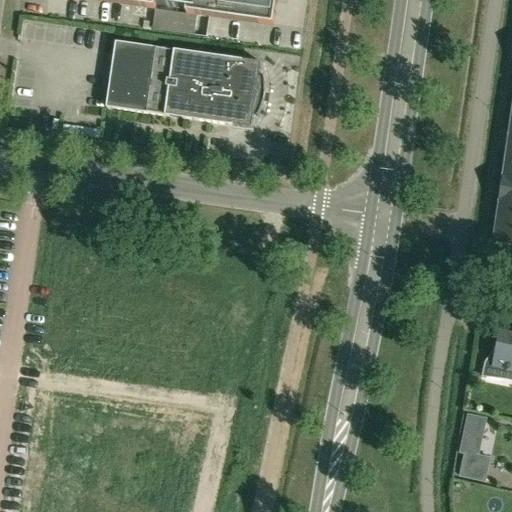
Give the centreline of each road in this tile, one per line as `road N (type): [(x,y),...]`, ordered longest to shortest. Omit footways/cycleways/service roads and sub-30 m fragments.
road 1 (residential): [(427,511),(436,381),(494,0)]
road 2 (unclassified): [(369,213),(0,161)]
road 3 (tertiary): [(369,213),(316,511)]
road 4 (tertiary): [(332,511),(396,216)]
road 5 (tertiary): [(396,216),(427,0)]
road 6 (tertiary): [(400,0),(369,213)]
